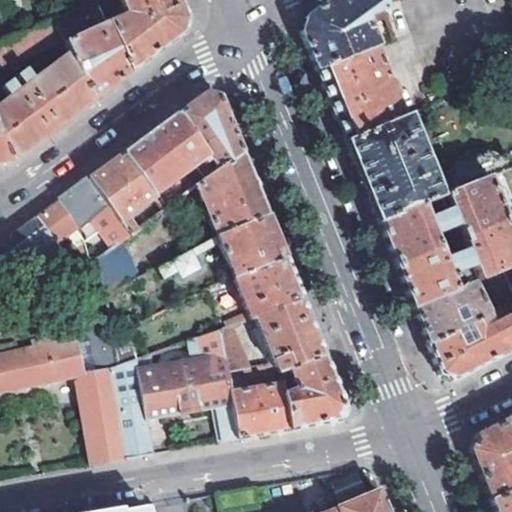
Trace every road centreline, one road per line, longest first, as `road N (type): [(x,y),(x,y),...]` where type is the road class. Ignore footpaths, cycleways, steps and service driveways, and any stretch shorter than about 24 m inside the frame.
road 1 (secondary): [(242,28),(408,427)]
road 2 (residential): [(408,427),(326,449),(0,505)]
road 3 (secondary): [(0,201),(242,28)]
